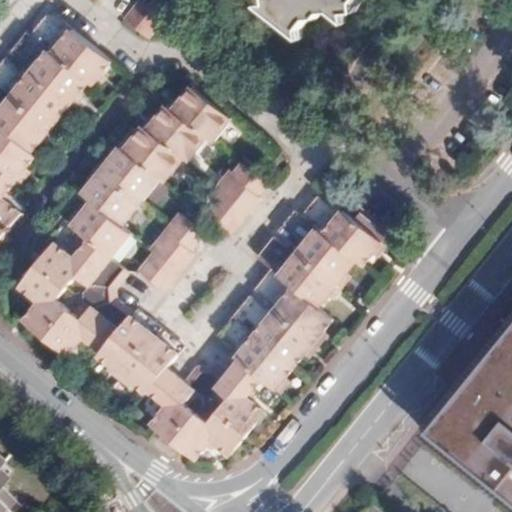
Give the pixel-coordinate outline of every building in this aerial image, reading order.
[(140,6),(135,2),(120,21),(143,40),(158,21),(169,7),(159,0),(152,0),(145,10),(140,6)] [(267,0),(268,4),(258,6),(298,39),(297,29),(307,17),(316,17),(321,12),(328,11),(343,23),(344,12),(352,12),(361,0),(267,0)] [(0,238),(18,215),(0,200),(0,198),(14,181),(33,157),(28,153),(48,129),(68,104),(86,81),(91,84),(109,62),(69,30),(61,24),(58,28),(42,16),(28,34),(23,30),(7,50),(22,63),(20,66),(17,70),(1,57),(0,58),(0,90),(0,238)] [(101,171),(81,195),(91,204),(72,227),(89,241),(74,260),(54,245),(37,267),(19,289),(39,305),(23,324),(46,342),(66,358),(82,339),(102,355),(99,358),(123,377),(148,396),(150,393),(169,408),(153,427),(175,445),(191,457),(200,459),(213,443),(227,455),(238,450),(249,436),(266,415),(247,400),(262,381),(276,392),(295,368),(314,345),(332,322),(319,311),(338,287),(357,264),(363,269),(382,244),(343,213),(334,206),(331,211),(316,198),(300,218),(293,213),(277,234),(293,247),(290,250),(289,253),(272,240),(256,260),(270,271),(254,291),(269,303),(266,307),(264,310),(248,298),(232,318),(217,337),(232,350),(228,354),(237,360),(241,364),(227,382),(213,371),(197,371),(186,385),(168,371),(179,357),(154,338),(131,319),(133,316),(115,302),(113,291),(126,274),(128,272),(111,259),(131,235),(120,227),(140,202),(157,180),(162,184),(182,159),(186,162),(205,138),(212,144),(230,120),(190,88),(171,112),(165,107),(147,130),(143,127),(123,152),(118,149),(101,171)] [(234,181),(225,193),(219,200),(204,218),(228,237),(243,219),(258,200),(255,197),(264,186),(252,176),(239,166),(230,178),(234,181)] [(165,235),(152,252),(137,271),(162,291),(177,272),(190,256),(187,253),(201,234),(177,215),(169,225),(163,233),(165,235)] [(511,332),(431,437),(511,502),(511,332)] [(238,450),(227,455),(232,458),(238,450)] [(0,492),(0,486),(10,476),(0,466),(0,511),(17,511),(20,510),(0,492)]
